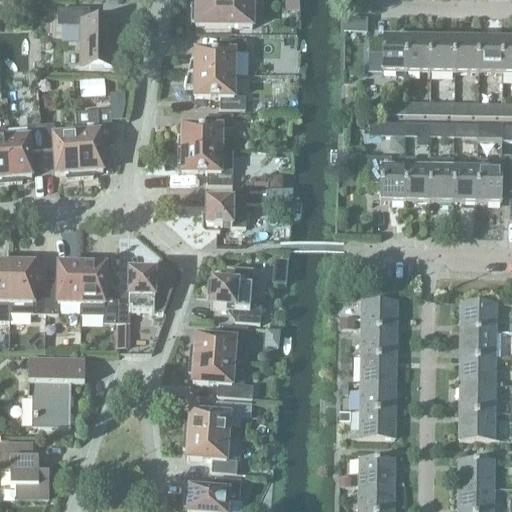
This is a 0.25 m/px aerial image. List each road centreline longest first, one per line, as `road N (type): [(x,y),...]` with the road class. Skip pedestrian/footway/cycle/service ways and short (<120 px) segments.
road 1 (residential): [(120,211),(159,0)]
road 2 (residential): [(149,373),(188,255),(142,217),(120,211)]
road 3 (residential): [(73,511),(118,375),(149,373)]
road 4 (residential): [(158,511),(149,373)]
road 5 (residential): [(376,257),(511,260)]
road 6 (residential): [(390,10),(511,11)]
road 7 (residential): [(0,224),(120,211)]
